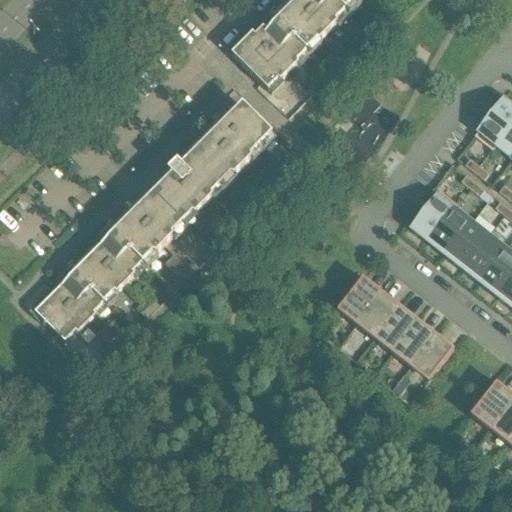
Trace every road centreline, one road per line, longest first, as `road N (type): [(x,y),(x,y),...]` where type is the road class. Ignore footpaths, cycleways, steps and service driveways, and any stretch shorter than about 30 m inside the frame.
road 1 (residential): [(511,357),(365,233),(499,56)]
road 2 (residential): [(15,240),(249,0)]
road 3 (secondary): [(0,105),(105,0)]
